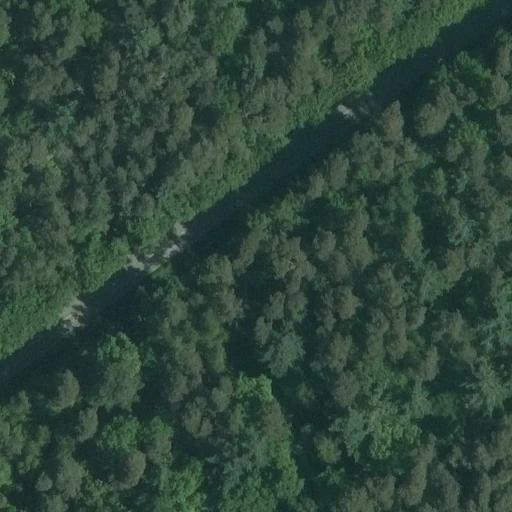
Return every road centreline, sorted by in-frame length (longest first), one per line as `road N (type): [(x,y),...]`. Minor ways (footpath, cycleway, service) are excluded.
road 1 (tertiary): [(0,365),(505,0)]
road 2 (track): [(511,428),(241,511)]
